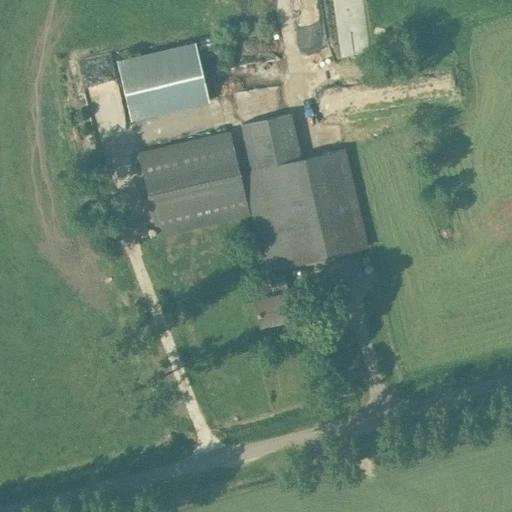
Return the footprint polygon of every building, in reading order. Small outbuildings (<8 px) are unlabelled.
[(340,46),(368,42),(362,0),(334,0),(337,26),(338,26),(340,46)] [(209,102),(195,42),(117,60),(131,121),(209,102)] [(222,55),(220,45),(201,49),(203,59),(222,55)] [(266,271),(272,295),(254,299),(260,326),(295,318),(288,291),(282,267),(369,248),(346,147),(301,158),(291,113),(240,125),(251,170),(241,172),(264,271),(266,271)] [(138,152),(158,238),(249,216),(230,131),(138,152)]
